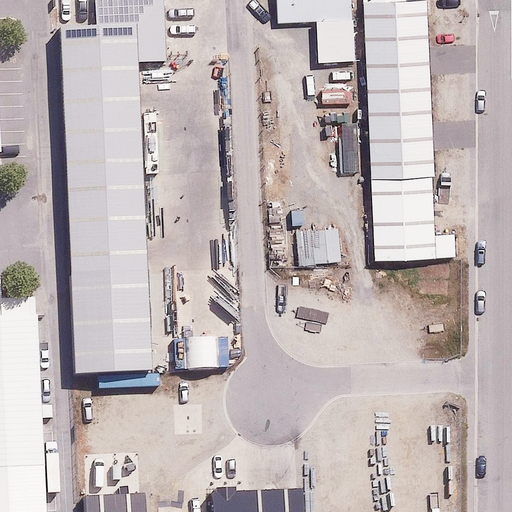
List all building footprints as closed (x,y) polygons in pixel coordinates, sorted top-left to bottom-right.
[(88,28),(39,32),(61,381),(144,376),(125,65),(153,63),(148,0),(97,0),(86,1),(88,28)] [(344,58),(342,0),(270,0),(271,25),(309,24),(310,59),(344,58)] [(355,0),(364,263),(425,261),(417,0),(397,1),(396,0),(355,0)] [(337,226),(290,231),(293,263),(341,258),(337,226)] [(0,320),(0,511),(38,511),(27,319),(0,320)] [(290,511),(289,495),(199,500),(199,511),(134,511),(134,501),(62,506),(62,511),(290,511)]
